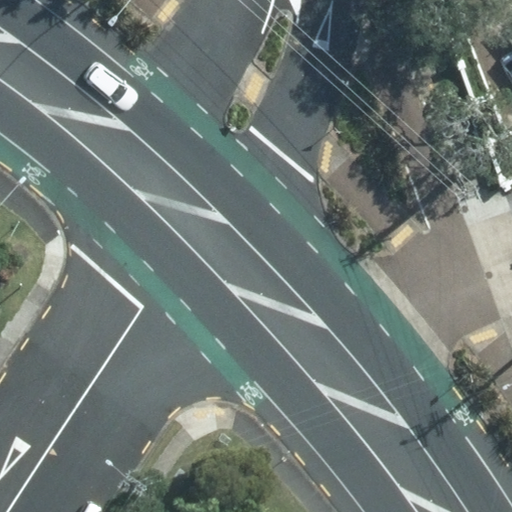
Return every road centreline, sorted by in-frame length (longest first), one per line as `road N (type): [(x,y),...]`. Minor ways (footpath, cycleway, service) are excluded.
road 1 (primary): [(193,210),(320,341),(445,511)]
road 2 (residential): [(193,210),(146,298),(5,511)]
road 3 (residential): [(329,0),(330,21),(292,122),(193,210)]
road 4 (primary): [(0,52),(193,210)]
road 5 (residential): [(193,210),(212,46),(229,0)]
